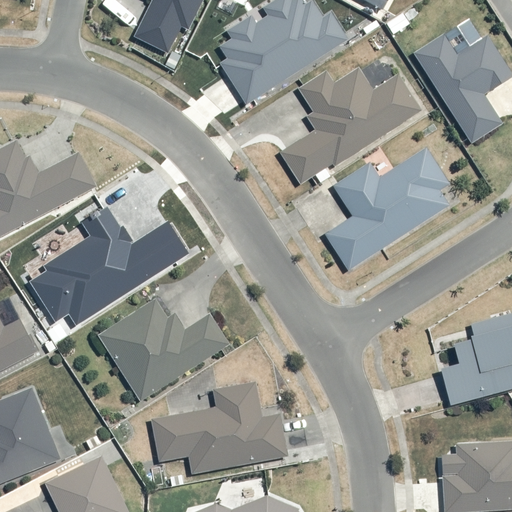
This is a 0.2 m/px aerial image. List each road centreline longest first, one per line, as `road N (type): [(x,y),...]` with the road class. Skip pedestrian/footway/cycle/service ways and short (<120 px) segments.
road 1 (residential): [(327,345),(225,189),(191,153),(111,95),(53,73)]
road 2 (residential): [(327,345),(511,223)]
road 3 (residential): [(370,511),(367,441),(327,345)]
